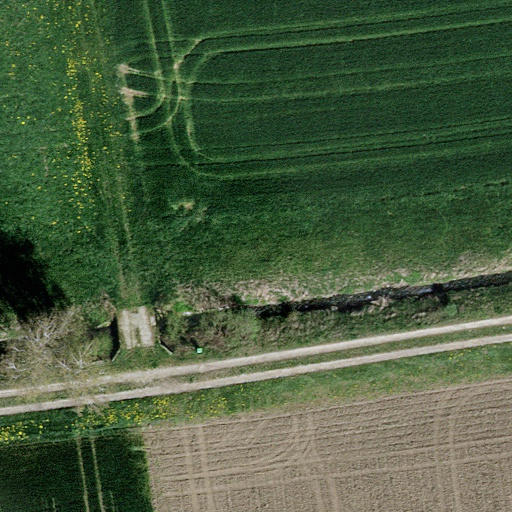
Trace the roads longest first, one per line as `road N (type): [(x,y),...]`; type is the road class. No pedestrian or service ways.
road 1 (track): [(0,406),(511,334)]
road 2 (track): [(142,386),(73,0)]
